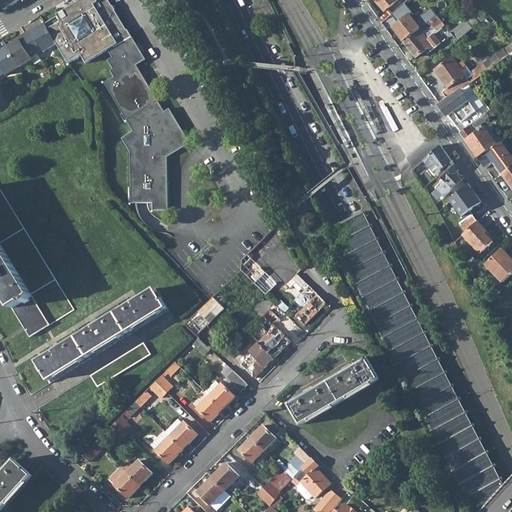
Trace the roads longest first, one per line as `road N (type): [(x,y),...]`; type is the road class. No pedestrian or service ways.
road 1 (primary): [(235,0),(493,511)]
road 2 (residential): [(150,511),(338,313),(306,273)]
road 3 (residential): [(352,0),(511,225)]
road 4 (residential): [(16,414),(32,441),(111,511)]
